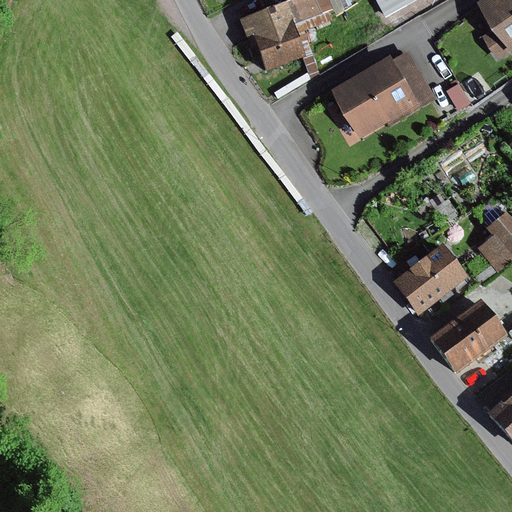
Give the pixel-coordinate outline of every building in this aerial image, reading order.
[(324,0),(297,0),(236,25),(247,53),(251,52),(261,78),(300,63),(286,29),(330,12),(324,0)] [(324,0),(330,12),(332,17),(351,8),(348,0),(324,0)] [(480,40),(496,63),(503,57),(508,60),(511,57),(511,0),(485,0),(472,10),(483,38),(480,40)] [(326,97),(355,145),(385,127),(387,131),(434,104),(405,55),(387,65),(385,62),(326,97)] [(477,251),(496,276),(511,263),(511,225),(504,216),(482,233),(489,242),(477,251)] [(437,252),(390,288),(415,321),(462,284),(437,252)] [(475,307),(424,345),(451,381),(502,343),(475,307)] [(511,394),(482,421),(511,454),(511,394)]
